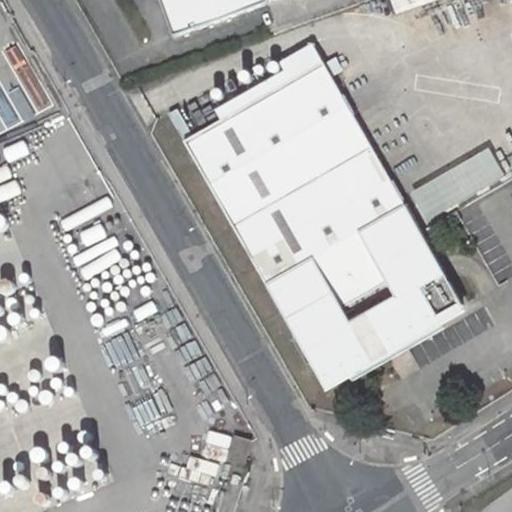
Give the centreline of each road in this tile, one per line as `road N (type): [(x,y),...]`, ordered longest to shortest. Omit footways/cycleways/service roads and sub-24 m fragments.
road 1 (unclassified): [(339,511),(44,0)]
road 2 (unclassified): [(375,511),(511,428)]
